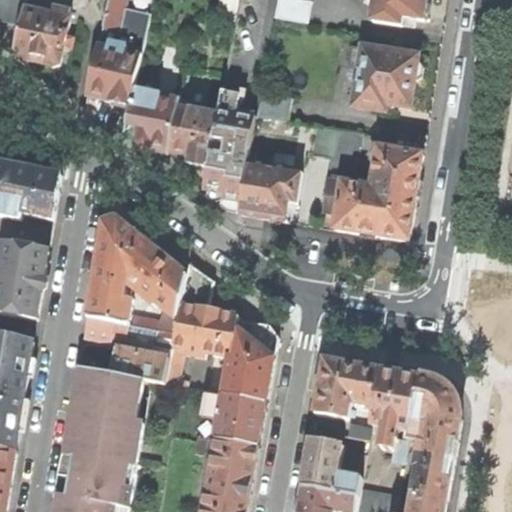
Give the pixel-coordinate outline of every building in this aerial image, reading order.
[(0,0),(0,22),(22,27),(26,10),(28,0),(0,0)] [(128,0),(109,0),(104,27),(122,31),(127,11),(128,0)] [(301,1),(294,0),(279,0),(276,20),(308,25),(312,3),(301,1)] [(429,0),(377,0),(373,24),(403,28),(403,23),(404,20),(425,23),(429,0)] [(73,20),(72,20),(53,15),(26,10),(22,27),(15,58),(24,63),(31,62),(39,63),(47,64),(55,69),(63,66),(66,51),(67,51),(70,35),(73,20)] [(53,15),(72,20),(73,14),(55,10),(53,15)] [(152,17),(127,11),(122,31),(119,45),(128,47),(145,51),(152,17)] [(110,43),(119,45),(122,31),(104,27),(100,48),(109,50),(110,43)] [(100,48),(88,100),(109,104),(132,109),(137,87),(141,69),(144,56),(127,52),(128,47),(119,45),(110,43),(109,50),(100,48)] [(193,47),(181,45),(177,70),(188,72),(189,65),(193,47)] [(362,72),(365,53),(353,51),(349,70),(362,72)] [(362,72),(355,111),(388,116),(388,111),(389,108),(413,112),(417,85),(420,85),(425,81),(425,72),(423,67),(420,67),(421,61),(365,51),(365,53),(362,72)] [(180,96),(137,87),(132,109),(129,127),(143,130),(140,141),(143,149),(145,150),(156,153),(170,156),(179,103),(180,96)] [(222,90),(220,106),(238,109),(240,93),(222,90)] [(296,99),(264,94),(260,120),(292,124),(296,99)] [(219,111),(179,103),(170,156),(190,159),(189,166),(198,168),(210,170),(213,152),(216,128),(219,111)] [(219,111),(216,128),(253,134),(255,119),(256,112),(238,109),(220,106),(219,111)] [(253,134),(216,128),(213,152),(210,170),(206,193),(217,194),(228,196),(245,198),(250,167),(253,134)] [(340,132),(318,129),(314,160),(335,164),(340,132)] [(366,136),(340,132),(335,164),(332,182),(355,185),(358,170),(361,170),(366,136)] [(374,192),(343,187),(338,219),(336,235),(412,246),(415,226),(425,160),(380,153),(376,184),(374,192)] [(275,170),(293,173),(295,160),(277,157),(275,170)] [(0,218),(23,222),(24,216),(55,222),(63,177),(29,171),(0,165),(0,218)] [(245,198),(242,217),(291,225),(294,205),(298,206),(301,206),(306,175),(293,173),(275,170),(250,167),(245,198)] [(338,219),(343,187),(330,185),(325,217),(338,219)] [(228,196),(217,194),(219,203),(220,206),(229,213),(242,217),(245,198),(228,196)] [(178,335),(180,322),(183,308),(189,277),(148,245),(119,221),(106,225),(91,319),(117,324),(130,326),(135,301),(126,300),(128,283),(157,308),(159,305),(168,312),(160,332),(178,335)] [(50,254),(6,247),(3,266),(2,273),(0,273),(0,315),(39,322),(42,303),(38,297),(40,288),(46,284),(48,269),(50,254)] [(189,277),(183,308),(210,313),(215,284),(191,266),(189,277)] [(222,315),(210,313),(183,308),(180,322),(178,335),(173,361),(168,387),(187,391),(189,380),(182,379),(186,357),(207,360),(208,354),(233,358),(238,330),(240,322),(240,318),(222,315)] [(91,319),(88,337),(114,342),(114,341),(117,324),(91,319)] [(240,322),(238,330),(277,359),(280,339),(275,332),(271,327),(240,322)] [(160,332),(130,326),(117,324),(114,341),(156,349),(160,332)] [(277,359),(238,330),(233,358),(227,398),(268,405),(274,375),(277,359)] [(173,361),(178,335),(160,332),(156,349),(154,358),(118,351),(116,363),(113,377),(146,382),(152,384),(168,387),(173,361)] [(0,450),(18,454),(27,393),(35,344),(0,338),(0,450)] [(322,389),(317,417),(348,422),(352,419),(354,405),(377,410),(384,372),(327,363),(322,389)] [(129,511),(130,511),(146,425),(139,424),(146,382),(113,377),(91,372),(86,401),(78,400),(68,459),(76,460),(73,478),(69,501),(73,502),(70,511),(129,511)] [(398,431),(412,433),(422,379),(402,375),(384,372),(377,410),(374,427),(387,429),(398,431)] [(430,380),(422,379),(412,433),(424,436),(421,456),(455,461),(459,442),(462,426),(463,419),(461,411),(459,403),(456,396),(450,391),(445,386),(438,383),(430,380)] [(227,398),(219,441),(260,448),(264,428),(268,405),(227,398)] [(176,439),(198,443),(199,437),(200,430),(178,426),(176,439)] [(351,427),(349,439),(371,443),(373,431),(351,427)] [(383,450),(395,452),(398,431),(387,429),(383,450)] [(412,433),(398,431),(395,452),(394,461),(407,464),(412,433)] [(208,439),(199,437),(198,443),(195,455),(205,457),(208,439)] [(205,511),(248,511),(253,490),(260,448),(219,441),(205,511)] [(304,489),(337,496),(341,476),(345,449),(312,443),(308,464),(304,489)] [(18,454),(0,450),(0,511),(8,511),(13,483),(18,454)] [(363,456),(359,479),(364,481),(369,457),(363,456)] [(446,511),(455,461),(421,456),(418,469),(421,469),(413,511),(446,511)] [(359,479),(341,476),(337,496),(361,499),(362,493),(364,481),(359,479)] [(358,511),(361,499),(337,496),(304,489),(299,511),(358,511)] [(398,511),(401,500),(362,493),(361,499),(358,511),(398,511)]
